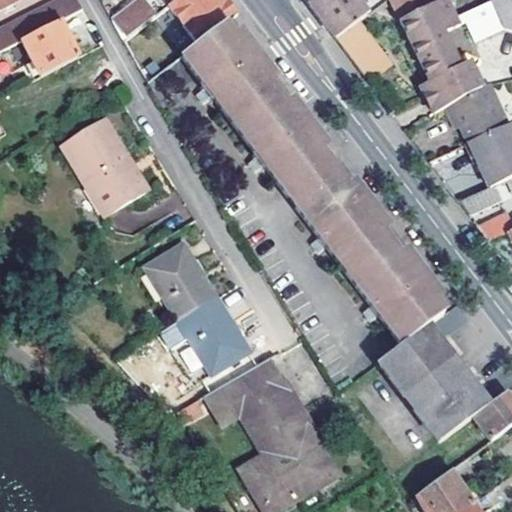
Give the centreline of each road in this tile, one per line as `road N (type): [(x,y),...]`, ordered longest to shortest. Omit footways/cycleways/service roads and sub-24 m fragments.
road 1 (secondary): [(265,0),(511,325)]
road 2 (residential): [(86,0),(291,345)]
